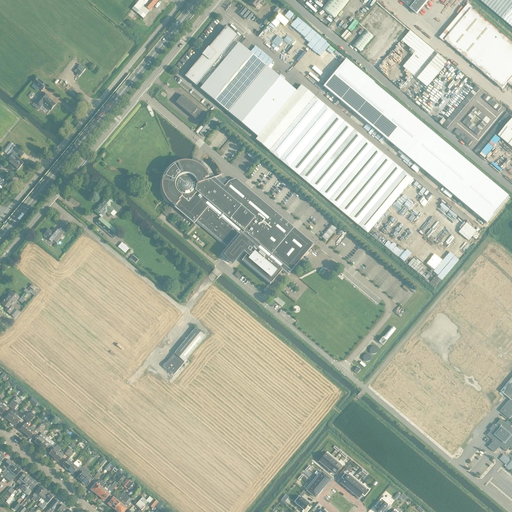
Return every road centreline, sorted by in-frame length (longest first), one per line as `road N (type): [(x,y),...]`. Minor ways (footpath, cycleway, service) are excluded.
road 1 (unclassified): [(0,262),(218,0)]
road 2 (primary): [(0,238),(198,0)]
road 3 (unclassified): [(511,189),(289,0)]
road 4 (unclassified): [(0,221),(185,0)]
road 5 (unknown): [(395,0),(511,102)]
road 6 (unclassified): [(93,511),(0,433)]
